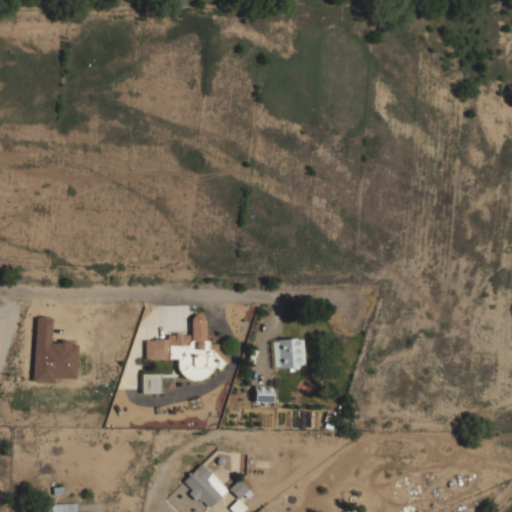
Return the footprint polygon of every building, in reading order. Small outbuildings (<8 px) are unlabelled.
[(190,333),(190,320),(190,318),(192,315),(195,314),(198,313),(201,314),(203,315),(204,317),(204,320),(205,339),(201,342),(194,342),(190,339),(190,333)] [(29,382),(53,384),(54,378),(76,380),(79,344),(70,343),(70,339),(60,338),(60,342),(55,341),(55,343),(50,343),(52,318),(48,318),(48,315),(40,314),(40,316),(35,316),(29,382)] [(167,338),(165,334),(174,334),(173,331),(182,331),(182,333),(190,333),(190,339),(188,341),(188,345),(167,345),(167,338)] [(145,358),(176,359),(176,368),(179,373),(184,377),(192,380),(203,379),(215,366),(219,371),(227,363),(212,349),(209,349),(210,341),(205,339),(201,342),(194,342),(190,339),(188,341),(188,345),(167,345),(167,338),(153,338),(153,340),(145,340),(145,358)] [(303,366),(302,339),(272,340),(273,367),(303,366)] [(141,392),(140,373),(159,373),(159,375),(159,392),(141,392)] [(271,401),(272,386),(266,386),(266,398),(257,398),(257,393),(254,392),(254,400),(271,401)] [(190,409),(187,400),(199,396),(202,406),(190,409)] [(154,414),(153,406),(161,406),(162,413),(154,414)] [(207,509),(227,489),(200,463),(182,481),(191,489),(189,491),(207,509)] [(237,498),(248,490),(239,479),(228,488),(237,498)] [(240,511),(245,507),(237,498),(228,507),(232,511),(240,511)] [(92,511),(88,511),(77,511),(77,503),(43,504),(43,511),(92,511)]
